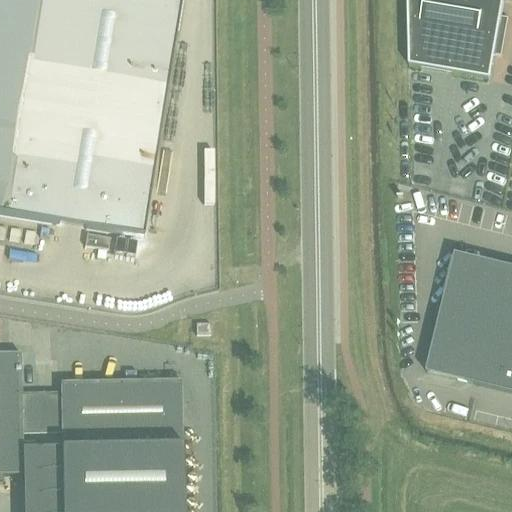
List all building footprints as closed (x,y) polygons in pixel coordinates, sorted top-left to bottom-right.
[(180,1),(176,0),(0,0),(0,217),(142,240),(180,1)] [(491,81),(495,56),(502,18),(505,1),(511,2),(511,0),(407,0),(409,67),(491,81)] [(10,230),(8,241),(18,243),(20,231),(10,230)] [(25,232),(23,244),(33,246),(35,234),(25,232)] [(87,236),(85,250),(108,254),(110,239),(87,236)] [(138,264),(141,247),(114,243),(111,259),(138,264)] [(511,269),(456,255),(426,373),(474,385),(511,394),(511,269)] [(209,325),(195,325),(195,337),(210,337),(209,325)] [(0,354),(0,484),(2,485),(2,476),(22,476),(22,436),(60,435),(60,445),(65,445),(65,449),(60,449),(61,511),(182,511),(182,447),(177,447),(177,443),(182,443),(181,381),(59,384),(59,394),(21,394),(20,354),(0,354)]
